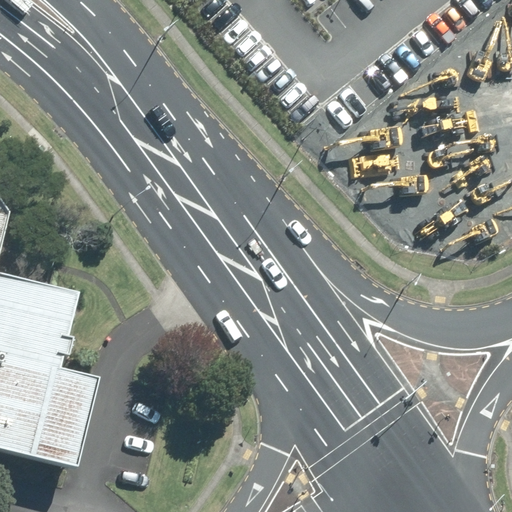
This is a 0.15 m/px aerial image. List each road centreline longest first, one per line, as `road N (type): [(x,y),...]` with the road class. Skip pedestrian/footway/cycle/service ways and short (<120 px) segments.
road 1 (primary): [(188,197),(311,286),(381,323),(448,339),(511,335)]
road 2 (primary): [(67,31),(188,197)]
road 3 (primary): [(247,511),(278,443),(282,318)]
road 4 (primary): [(282,318),(399,468)]
road 5 (primary): [(511,363),(474,451),(465,511)]
road 6 (primary): [(188,197),(282,318)]
